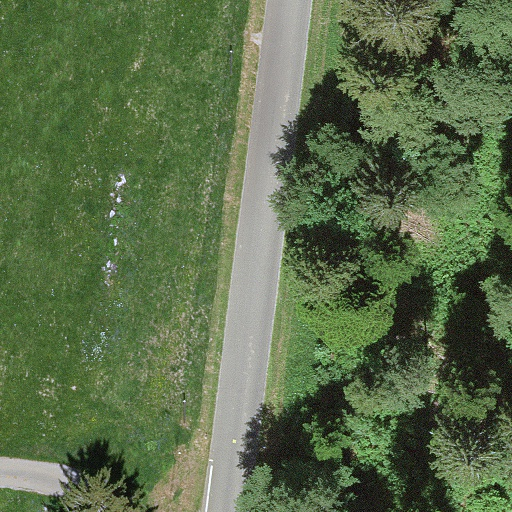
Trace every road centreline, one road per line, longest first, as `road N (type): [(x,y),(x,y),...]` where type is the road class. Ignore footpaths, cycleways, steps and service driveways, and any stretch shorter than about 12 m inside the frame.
road 1 (tertiary): [(296,0),(228,511)]
road 2 (track): [(129,511),(63,479),(0,475)]
